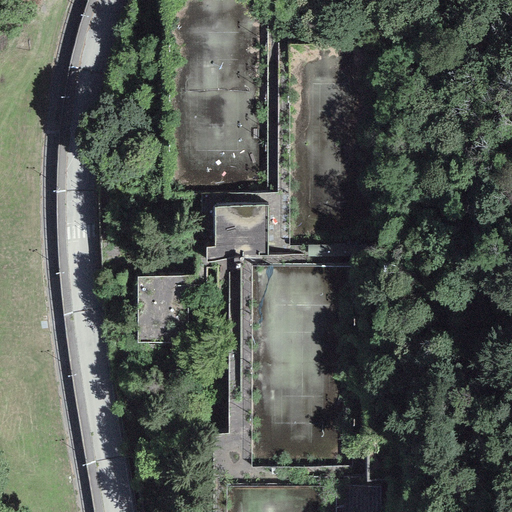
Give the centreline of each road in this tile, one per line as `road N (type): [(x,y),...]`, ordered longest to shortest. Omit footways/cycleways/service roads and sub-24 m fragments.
road 1 (residential): [(118,511),(81,232),(91,66),(112,0)]
road 2 (residential): [(77,0),(56,91),(51,253),(83,511)]
